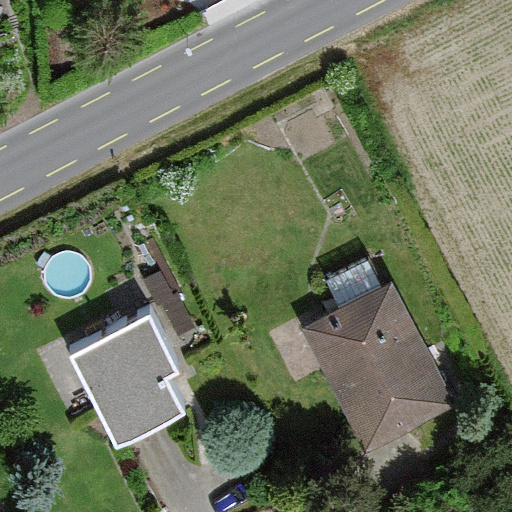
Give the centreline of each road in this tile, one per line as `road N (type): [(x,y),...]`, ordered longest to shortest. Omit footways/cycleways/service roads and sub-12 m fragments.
road 1 (secondary): [(340,0),(0,177)]
road 2 (residential): [(317,511),(447,447)]
